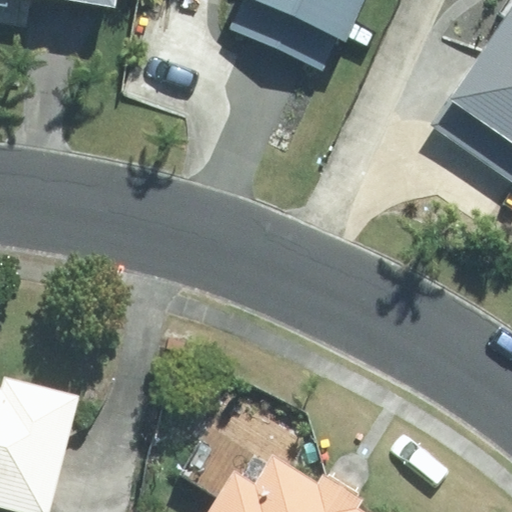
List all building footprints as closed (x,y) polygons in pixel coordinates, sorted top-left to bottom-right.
[(33,0),(106,13),(108,0),(33,0)] [(229,0),(228,5),(240,11),(227,39),(312,78),(324,54),(331,57),(357,0),(229,0)] [(511,8),(438,115),(511,166),(511,8)] [(0,511),(41,511),(68,407),(0,389),(0,511)] [(210,511),(351,511),(353,510),(315,486),(309,496),(264,467),(243,498),(227,487),(210,511)]
